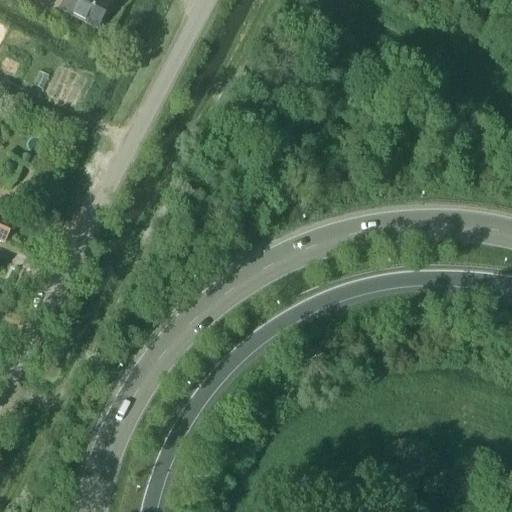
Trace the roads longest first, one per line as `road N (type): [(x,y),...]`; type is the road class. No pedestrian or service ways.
road 1 (trunk): [(511,234),(448,221),(396,224),(319,239),(227,283),(186,317),(116,410),(84,511)]
road 2 (trunk): [(146,511),(187,409),(250,341),(336,294),(387,281),(511,285)]
road 3 (unclassified): [(0,395),(208,0)]
